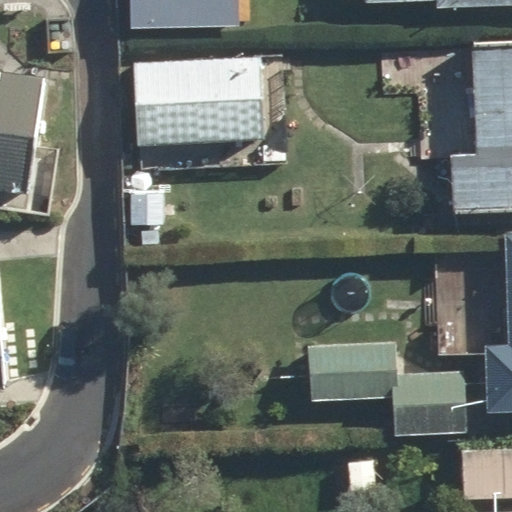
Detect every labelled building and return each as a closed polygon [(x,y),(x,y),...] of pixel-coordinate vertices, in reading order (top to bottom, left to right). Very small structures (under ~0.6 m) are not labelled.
[(511,0),(335,0),(336,7),(355,6),(355,12),(427,10),(427,17),(511,14),(511,0)] [(511,49),(466,51),(470,164),(444,165),(445,223),(511,220),(511,49)] [(257,61),(128,68),(133,154),(262,147),(257,61)] [(40,83),(0,77),(0,199),(23,202),(40,83)] [(164,191),(115,188),(112,230),(162,232),(164,191)] [(511,238),(500,239),(505,351),(478,352),(481,422),(511,420),(511,238)] [(391,346),(302,350),(304,408),(386,404),(388,442),(463,438),(460,376),(392,379),(391,346)] [(511,454),(457,456),(458,504),(511,502),(511,454)]
